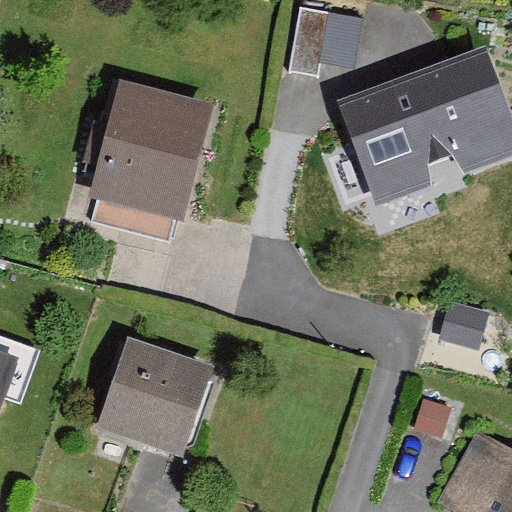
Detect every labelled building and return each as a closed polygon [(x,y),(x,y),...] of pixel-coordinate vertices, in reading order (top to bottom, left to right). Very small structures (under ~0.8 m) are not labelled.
[(347,27),(296,20),(286,82),(337,91),(347,27)] [(511,161),(475,58),(328,111),(365,215),(511,162),(511,161)] [(200,116),(112,90),(79,203),(167,228),(200,116)] [(491,315),(450,304),(439,344),(480,355),(491,315)] [(205,380),(117,347),(84,434),(172,468),(205,380)] [(415,433),(442,442),(452,412),(424,403),(415,433)] [(511,511),(511,462),(474,441),(435,511),(511,511)]
